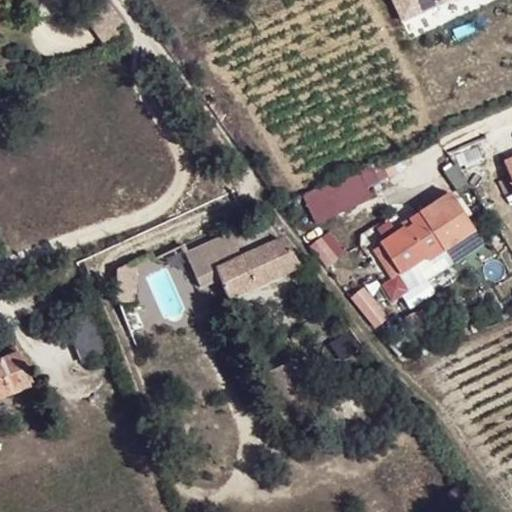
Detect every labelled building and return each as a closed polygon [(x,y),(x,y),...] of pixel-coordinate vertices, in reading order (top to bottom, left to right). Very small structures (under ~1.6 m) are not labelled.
[(394,0),(403,18),(441,0),(394,0)] [(450,193),(411,218),(414,224),(403,230),(401,227),(378,241),(398,273),(420,259),(422,262),(474,231),(450,193)] [(414,224),(411,218),(410,217),(399,223),(401,227),(403,230),(414,224)] [(224,296),(296,262),(279,238),(267,243),(258,226),(190,253),(198,271),(210,265),(224,296)] [(173,272),(182,269),(178,259),(168,263),(173,272)] [(117,268),(116,304),(135,304),(136,269),(117,268)] [(9,352),(25,388),(33,384),(17,348),(9,352)] [(0,398),(25,388),(9,352),(0,355),(0,398)] [(290,426),(317,415),(298,373),(280,380),(283,388),(274,391),(279,402),(287,399),(290,406),(283,409),(290,426)] [(401,511),(415,511),(449,490),(411,434),(369,462),(401,511)]
